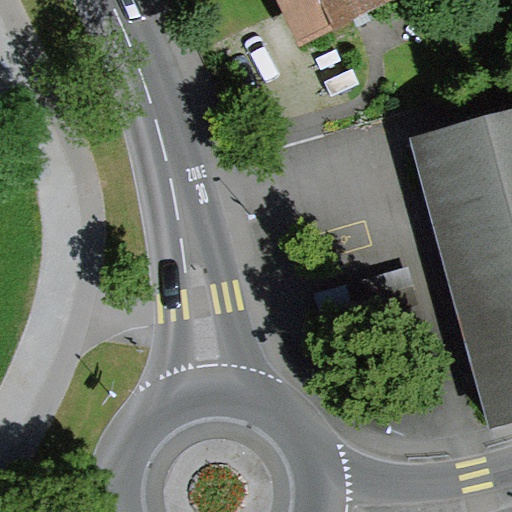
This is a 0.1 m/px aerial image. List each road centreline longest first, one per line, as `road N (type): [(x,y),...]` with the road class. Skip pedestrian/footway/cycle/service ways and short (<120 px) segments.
road 1 (residential): [(215,393),(182,210),(150,102),(107,0)]
road 2 (primary): [(511,470),(443,482),(320,475)]
road 3 (primary): [(215,393),(184,399),(141,429),(119,477),(119,511)]
road 4 (primary): [(320,475),(308,443),(285,416),(254,399),(215,393)]
